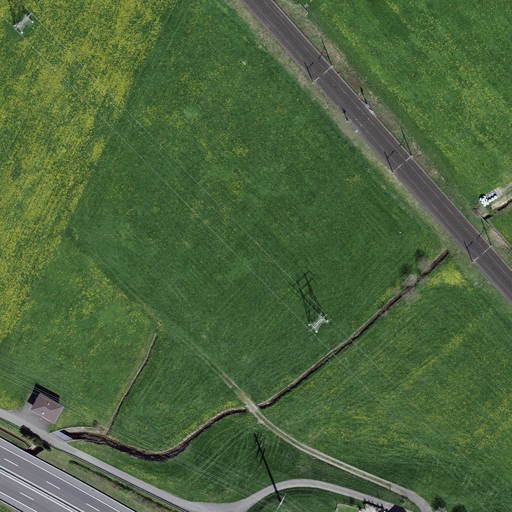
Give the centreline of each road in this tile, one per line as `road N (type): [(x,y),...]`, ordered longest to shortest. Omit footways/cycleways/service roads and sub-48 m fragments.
road 1 (unclassified): [(202,511),(0,416)]
road 2 (unclassified): [(418,511),(314,474),(275,484),(239,511)]
